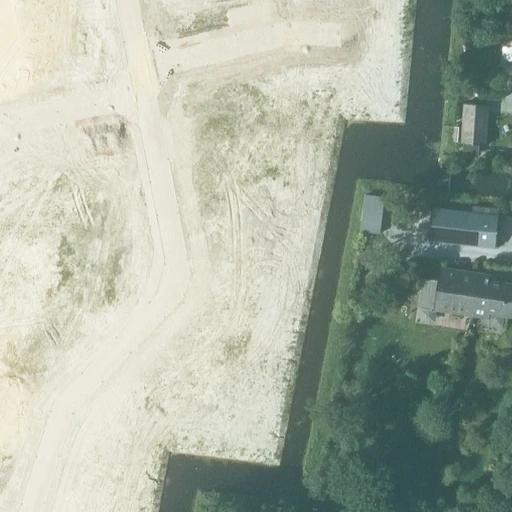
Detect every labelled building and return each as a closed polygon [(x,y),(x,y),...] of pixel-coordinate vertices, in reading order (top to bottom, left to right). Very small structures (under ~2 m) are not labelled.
[(92,0),(51,0),(54,12),(93,4),(92,0)] [(195,0),(197,10),(225,5),(225,7),(241,5),(240,0),(195,0)] [(93,4),(54,12),(57,31),(97,23),(93,4)] [(32,8),(20,10),(21,18),(33,16),(32,8)] [(33,16),(21,18),(23,26),(35,24),(33,16)] [(97,23),(57,31),(61,50),(101,42),(97,23)] [(361,53),(357,95),(389,97),(393,55),(398,55),(399,39),(381,39),(380,55),(361,53)] [(101,42),(61,50),(65,69),(104,61),(101,42)] [(39,46),(27,48),(28,56),(40,54),(39,46)] [(40,54),(28,56),(30,64),(42,62),(40,54)] [(104,61),(65,69),(69,88),(108,81),(104,61)] [(279,83),(267,86),(275,117),(287,114),(285,107),(327,98),(320,66),(306,69),(305,64),(287,68),(288,73),(277,75),(279,83)] [(242,69),(203,78),(208,97),(205,97),(208,107),(210,107),(214,122),(253,111),(250,102),(263,99),(257,74),(244,77),(242,69)] [(46,84),(34,86),(36,94),(48,91),(46,84)] [(464,105),(462,143),(486,145),(488,107),(464,105)] [(100,127),(75,132),(82,171),(126,162),(121,137),(103,140),(100,127)] [(209,152),(189,157),(196,193),(247,183),(256,140),(215,135),(209,152)] [(13,154),(0,164),(0,178),(18,202),(49,177),(32,156),(22,165),(13,154)] [(126,162),(82,171),(87,196),(130,187),(126,162)] [(0,178),(0,211),(3,214),(18,202),(0,178)] [(130,187),(87,196),(92,220),(135,212),(130,187)] [(71,190),(59,193),(60,201),(72,198),(71,190)] [(365,195),(363,213),(383,216),(386,197),(365,195)] [(72,198),(60,201),(62,209),(74,206),(72,198)] [(275,203),(224,213),(230,238),(252,234),(254,250),(294,246),(290,226),(280,227),(275,203)] [(433,208),(429,240),(495,247),(499,215),(471,212),(433,208)] [(135,212),(92,220),(97,246),(140,238),(135,212)] [(77,223),(65,225),(67,233),(79,231),(77,223)] [(32,238),(26,243),(33,253),(40,248),(32,238)] [(16,251),(10,256),(18,265),(24,260),(16,251)] [(10,256),(4,261),(11,271),(18,265),(10,256)] [(37,260),(31,265),(38,274),(45,269),(37,260)] [(231,272),(225,297),(268,307),(274,283),(279,284),(282,270),(256,264),(253,277),(231,272)] [(31,265),(24,270),(32,279),(38,274),(31,265)] [(422,278),(418,306),(436,308),(435,310),(437,311),(489,318),(490,312),(511,315),(511,285),(494,282),(495,276),(442,268),(440,281),(422,278)] [(83,276),(62,297),(95,328),(115,306),(83,276)] [(7,284),(1,290),(10,298),(16,292),(7,284)] [(62,297),(43,318),(75,349),(95,328),(62,297)] [(225,297),(219,323),(242,328),(239,341),(264,347),(267,332),(263,331),(268,307),(225,297)] [(43,318),(23,339),(55,370),(75,349),(43,318)] [(23,339),(2,361),(34,391),(55,370),(23,339)] [(194,340),(176,359),(208,389),(225,371),(232,378),(242,367),(223,349),(214,359),(194,340)] [(176,359),(158,378),(178,397),(169,406),(188,424),(198,414),(191,407),(208,389),(176,359)] [(97,430),(93,434),(116,457),(150,421),(161,432),(170,422),(151,405),(143,414),(127,399),(97,430)] [(89,472),(82,495),(124,508),(131,487),(140,490),(144,476),(119,468),(115,480),(89,472)] [(82,495),(76,511),(123,511),(124,508),(82,495)]
